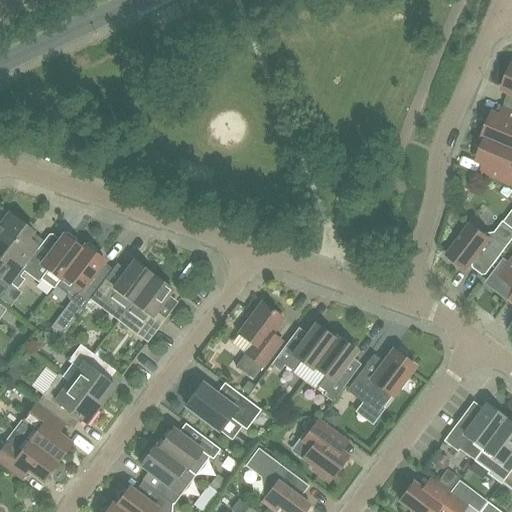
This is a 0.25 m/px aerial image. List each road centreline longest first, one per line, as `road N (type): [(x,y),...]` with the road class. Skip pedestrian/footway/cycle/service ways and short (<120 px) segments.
road 1 (residential): [(66,511),(258,252)]
road 2 (residential): [(500,12),(437,154),(432,205),(403,301)]
road 3 (residential): [(0,167),(258,252)]
road 4 (residential): [(352,511),(479,341)]
road 5 (residential): [(258,252),(403,301)]
road 6 (unclassified): [(0,64),(135,0)]
